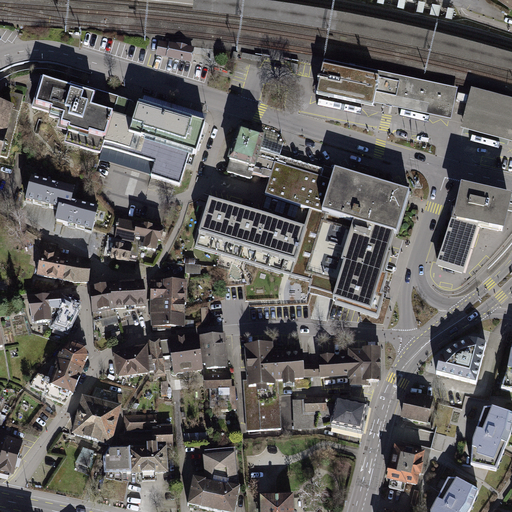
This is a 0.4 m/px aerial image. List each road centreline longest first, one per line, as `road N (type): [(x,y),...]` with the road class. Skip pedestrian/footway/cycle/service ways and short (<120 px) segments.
road 1 (residential): [(409,340),(235,330),(149,337),(102,358)]
road 2 (residential): [(0,58),(53,51),(229,102)]
road 3 (residential): [(102,358),(89,340),(84,289),(110,277),(0,202)]
road 4 (residential): [(229,102),(447,169)]
road 5 (residential): [(229,102),(197,191),(167,200),(106,183)]
road 6 (tertiary): [(419,349),(389,403),(361,511)]
road 7 (residential): [(102,358),(8,501)]
